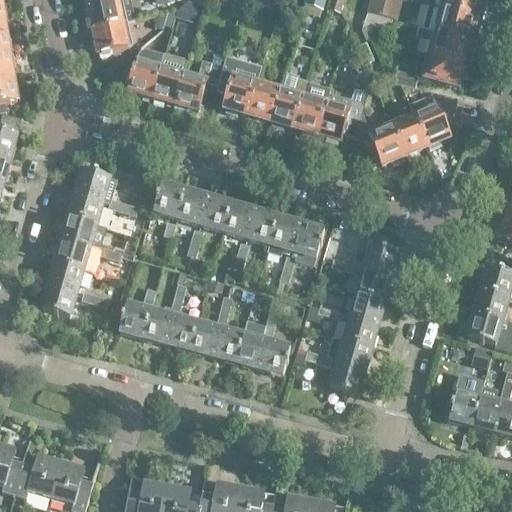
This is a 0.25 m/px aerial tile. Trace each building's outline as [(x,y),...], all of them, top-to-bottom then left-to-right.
[(127,0),(84,0),(87,11),(128,2),(127,0)] [(267,0),(247,0),(247,3),(265,8),(267,0)] [(326,0),(306,0),(304,9),(323,14),(326,0)] [(331,0),(328,13),(340,17),(345,0),(331,0)] [(392,0),(369,0),(366,16),(369,17),(393,23),(396,24),(402,2),(392,0)] [(436,0),(434,9),(481,22),(487,0),(436,0)] [(128,2),(87,11),(92,34),(123,28),(135,25),(130,2),(128,2)] [(187,5),(176,17),(175,22),(193,27),(199,8),(187,5)] [(429,9),(423,31),(475,46),(481,22),(434,9),(433,11),(429,9)] [(166,19),(164,28),(172,31),(175,22),(176,17),(166,19)] [(364,30),(362,36),(365,43),(378,47),(381,34),(389,36),(393,23),(369,17),(369,18),(364,30)] [(162,34),(164,28),(166,19),(157,21),(154,31),(162,34)] [(123,28),(92,34),(97,58),(128,52),(123,28)] [(423,32),(420,31),(417,41),(434,45),(430,58),(469,68),(475,46),(423,31),(423,32)] [(6,33),(0,34),(0,58),(9,57),(6,33)] [(367,46),(357,50),(365,67),(374,63),(367,46)] [(138,58),(136,66),(127,96),(151,103),(165,59),(144,53),(138,58)] [(0,83),(13,81),(9,57),(0,58),(0,83)] [(165,58),(165,59),(151,103),(175,110),(185,76),(184,75),(187,65),(165,58)] [(185,76),(175,110),(198,117),(207,87),(217,89),(225,61),(214,58),(211,68),(202,66),(198,80),(185,76)] [(469,68),(430,58),(424,83),(462,93),(469,68)] [(217,89),(216,94),(227,97),(223,111),(226,112),(225,115),(236,118),(237,115),(248,118),(257,88),(258,85),(256,84),(260,71),(225,61),(217,89)] [(397,75),(394,87),(415,92),(418,81),(397,75)] [(284,78),(270,125),(294,131),(307,86),(307,84),(298,81),(299,79),(287,76),(286,79),(284,78)] [(13,81),(0,83),(0,117),(5,116),(4,108),(17,106),(13,81)] [(307,86),(294,131),(316,138),(328,97),(330,92),(307,86)] [(257,88),(248,118),(270,125),(280,91),(271,88),(270,92),(257,88)] [(326,104),(316,138),(318,138),(341,145),(343,137),(356,141),(361,122),(363,118),(366,108),(328,97),(326,104)] [(432,101),(409,110),(413,118),(426,151),(449,141),(444,129),(449,127),(446,119),(452,116),(455,103),(433,97),(432,101)] [(404,160),(392,131),(378,137),(376,133),(370,136),(363,118),(356,141),(355,144),(366,147),(371,159),(377,157),(382,169),(404,160)] [(426,151),(413,118),(404,121),(406,125),(392,131),(404,160),(426,151)] [(0,135),(0,161),(9,164),(16,140),(0,135)] [(0,185),(3,187),(9,164),(0,161),(0,185)] [(81,176),(74,200),(103,208),(110,184),(81,176)] [(152,217),(176,224),(184,196),(160,189),(152,217)] [(184,196),(176,224),(199,231),(207,203),(184,196)] [(74,200),(68,223),(96,231),(103,208),(74,200)] [(207,203),(199,231),(222,238),(230,209),(207,203)] [(111,204),(108,213),(122,217),(125,208),(111,204)] [(137,212),(125,208),(122,217),(135,220),(137,212)] [(230,209),(222,238),(245,245),(253,216),(230,209)] [(253,216),(245,245),(268,251),(276,223),(253,216)] [(501,234),(497,243),(511,248),(511,221),(504,218),(499,231),(501,234)] [(68,223),(61,246),(90,254),(90,253),(96,254),(97,250),(101,251),(106,233),(96,231),(68,223)] [(268,251),(266,257),(281,262),(283,256),(291,258),(300,230),(276,223),(268,251)] [(172,243),(176,229),(167,227),(163,240),(172,243)] [(292,258),(291,263),(295,264),(294,267),(313,272),(323,237),(300,230),(291,258),(292,258)] [(194,234),(190,248),(199,250),(203,237),(194,234)] [(61,246),(55,268),(83,277),(93,279),(99,260),(94,259),(96,254),(90,253),(90,254),(61,246)] [(240,247),(237,260),(245,263),(249,250),(240,247)] [(190,248),(187,260),(195,262),(199,250),(190,248)] [(96,254),(94,259),(99,260),(108,263),(110,254),(101,251),(97,250),(96,254)] [(122,257),(110,254),(108,263),(119,266),(122,257)] [(370,254),(363,277),(391,285),(398,262),(370,254)] [(237,260),(233,273),(242,275),(245,263),(237,260)] [(286,261),(282,274),(291,277),(295,264),(286,261)] [(346,267),(333,263),(331,272),(343,276),(346,267)] [(346,267),(343,276),(356,279),(359,270),(346,267)] [(55,268),(48,291),(77,299),(83,277),(55,268)] [(511,277),(487,271),(481,294),(508,302),(511,288),(511,277)] [(282,274),(279,286),(287,289),(291,277),(282,274)] [(177,289),(174,302),(183,304),(186,291),(182,290),(186,278),(180,276),(176,289),(177,289)] [(363,277),(357,300),(384,308),(391,285),(363,277)] [(77,299),(48,291),(42,315),(70,323),(77,299)] [(147,293),(144,307),(152,309),(156,295),(147,293)] [(254,297),(243,294),(240,302),(252,306),(254,297)] [(481,294),(474,317),(502,325),(508,302),(481,294)] [(96,300),(84,296),(81,305),(94,309),(96,300)] [(345,297),(340,314),(345,316),(344,320),(351,322),(350,323),(378,331),(384,308),(357,300),(345,297)] [(96,300),(94,309),(106,313),(109,304),(96,300)] [(223,301),(220,314),(229,316),(232,303),(223,301)] [(171,314),(175,315),(179,317),(183,304),(174,302),(171,312),(171,314)] [(319,314),(318,318),(330,322),(333,312),(320,309),(319,314)] [(127,310),(120,338),(144,344),(151,316),(127,310)] [(163,319),(151,316),(144,344),(167,350),(174,322),(173,322),(175,315),(171,314),(171,312),(165,310),(163,319)] [(316,322),(318,318),(319,314),(309,311),(307,320),(316,322)] [(330,322),(343,325),(345,316),(333,312),(330,322)] [(220,314),(217,326),(226,329),(229,316),(220,314)] [(267,327),(275,329),(278,317),(270,315),(267,327)] [(502,325),(474,317),(468,341),(495,349),(494,352),(511,357),(511,328),(508,328),(502,326),(502,325)] [(174,322),(167,350),(190,356),(197,328),(174,322)] [(378,331),(350,323),(344,346),(371,354),(378,331)] [(243,340),(236,369),(259,375),(266,347),(268,339),(264,338),(266,331),(247,326),(243,340)] [(266,331),(264,338),(268,339),(272,341),(275,329),(267,327),(266,331)] [(197,328),(190,356),(213,362),(220,334),(197,328)] [(220,334),(213,362),(236,369),(243,340),(220,334)] [(333,343),(327,361),(332,363),(331,367),(337,369),(365,377),(371,354),(344,346),(333,343)] [(266,347),(259,375),(282,381),(290,353),(266,347)] [(492,356),(476,352),(472,369),(488,373),(492,356)] [(306,359),(304,364),(317,367),(319,359),(307,355),(306,359)] [(306,359),(296,357),(293,366),(303,369),(304,364),(306,359)] [(319,359),(317,367),(330,371),(332,363),(327,361),(319,359)] [(337,369),(330,392),(358,400),(365,377),(337,369)] [(503,389),(511,391),(511,377),(507,376),(503,389)] [(460,381),(448,424),(473,431),(483,391),(484,387),(460,381)] [(511,391),(503,389),(500,401),(509,404),(511,391)] [(483,391),(473,431),(496,437),(504,408),(495,406),(498,395),(483,391)] [(511,410),(504,408),(496,437),(511,441),(511,410)] [(0,448),(0,488),(4,489),(1,497),(14,501),(23,469),(12,466),(16,454),(0,448)] [(23,469),(14,501),(26,504),(29,497),(51,503),(61,467),(37,460),(35,469),(24,466),(23,469)] [(61,467),(51,503),(74,510),(73,511),(86,511),(93,490),(82,487),(85,474),(61,467)] [(140,500),(129,498),(125,511),(163,511),(167,491),(143,486),(140,500)] [(213,502),(202,500),(199,511),(235,511),(240,492),(215,487),(213,502)] [(191,495),(167,491),(163,511),(199,511),(200,511),(189,509),(191,495)] [(240,492),(236,511),(273,511),(276,501),(264,499),(264,496),(240,492)] [(276,501),(273,511),(310,511),(312,505),(287,501),(286,509),(285,511),(274,511),(276,501)]
